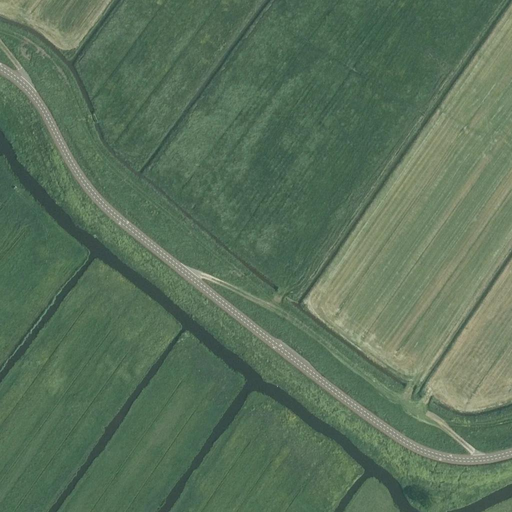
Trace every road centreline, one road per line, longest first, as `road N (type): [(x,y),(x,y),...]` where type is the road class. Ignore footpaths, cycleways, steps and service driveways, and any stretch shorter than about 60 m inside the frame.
road 1 (tertiary): [(511,453),(460,460),(423,452),(357,409),(111,213),(71,164),(35,98),(0,68)]
road 2 (track): [(433,390),(421,409),(404,400),(272,302)]
road 3 (track): [(0,30),(44,54),(66,81),(77,117),(105,112)]
